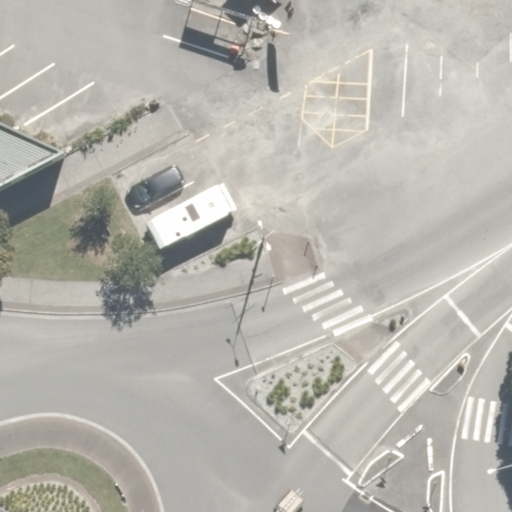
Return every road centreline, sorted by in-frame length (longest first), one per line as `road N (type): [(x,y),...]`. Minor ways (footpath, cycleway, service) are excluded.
road 1 (tertiary): [(93,380),(252,348),(345,316),(425,286),(511,233)]
road 2 (tertiary): [(508,282),(399,376),(335,448),(233,511)]
road 3 (tertiary): [(508,282),(494,462),(500,511)]
road 4 (tertiary): [(93,380),(160,423),(192,465),(213,511)]
